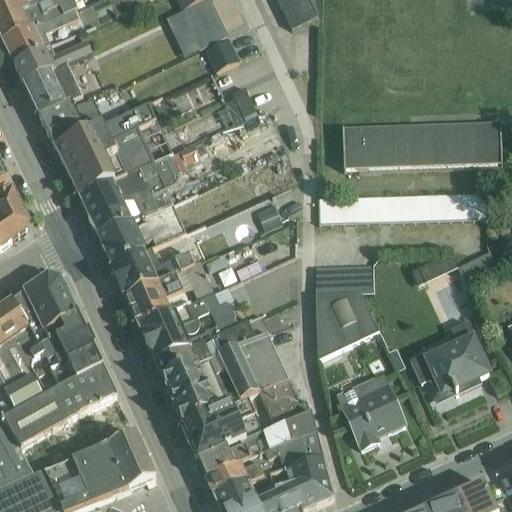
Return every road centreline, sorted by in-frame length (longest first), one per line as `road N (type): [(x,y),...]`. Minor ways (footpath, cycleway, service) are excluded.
road 1 (secondary): [(187,511),(64,241)]
road 2 (residential): [(374,511),(511,449)]
road 3 (secondary): [(64,241),(0,105)]
